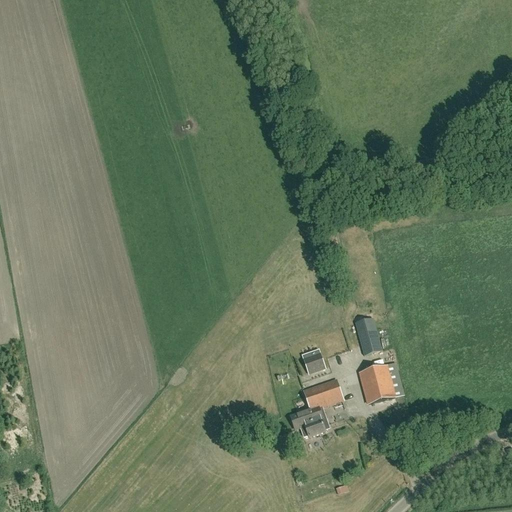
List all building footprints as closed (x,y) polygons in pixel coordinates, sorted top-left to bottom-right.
[(356,325),(364,358),(383,353),(374,320),(356,325)] [(319,352),(303,357),(309,375),(325,370),(319,352)] [(395,399),(387,368),(360,375),(368,406),(395,399)] [(337,382),(303,394),(310,411),(290,418),(295,431),(306,428),(310,439),(326,433),(321,419),(318,412),(344,403),(337,382)] [(340,496),(351,492),(348,485),(337,489),(340,496)]
